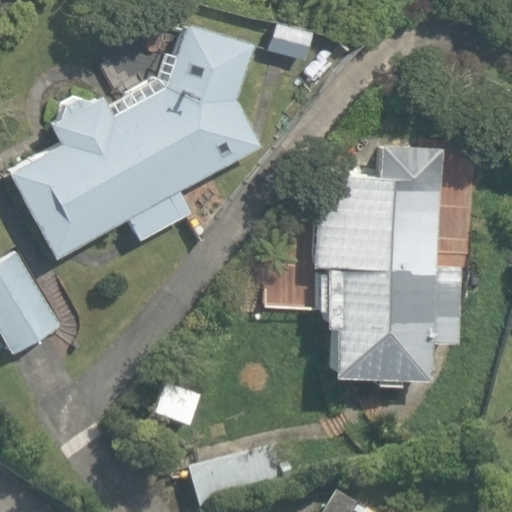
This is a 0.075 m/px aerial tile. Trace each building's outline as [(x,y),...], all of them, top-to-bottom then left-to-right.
[(251,12),(243,50),(290,61),(299,22),(251,12)] [(149,13),(142,81),(87,109),(72,81),(18,109),(32,137),(0,153),(0,198),(29,256),(105,217),(119,243),(176,213),(163,187),(247,144),(223,97),(230,23),(149,13)] [(309,367),(345,370),(344,384),(381,387),(382,373),(415,375),(418,341),(443,343),(449,258),(424,256),(431,161),(338,154),(337,170),(296,167),(289,262),(316,264),(309,367)] [(12,245),(0,252),(0,351),(2,354),(57,323),(12,245)] [(139,378),(123,416),(170,436),(185,398),(139,378)] [(169,463),(180,511),(190,511),(292,487),(280,437),(169,463)]
